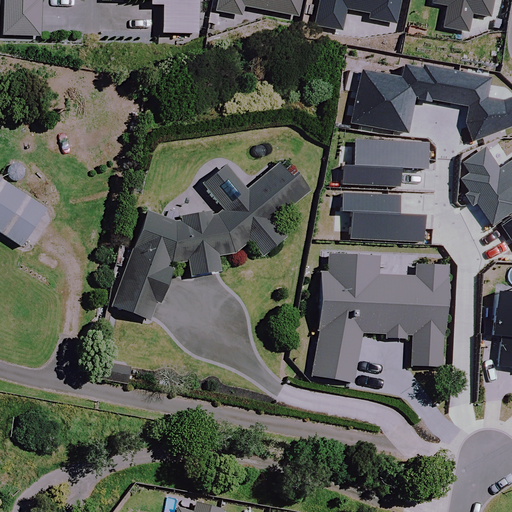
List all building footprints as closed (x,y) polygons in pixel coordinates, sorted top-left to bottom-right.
[(2,0),(2,34),(38,35),(38,0),(2,0)] [(149,0),(149,5),(162,5),(161,32),(196,33),(196,0),(149,0)] [(216,0),(214,11),(240,15),(241,5),(297,15),(299,0),(216,0)] [(396,23),(399,0),(317,0),(313,25),(341,29),(345,8),(369,12),(368,18),(396,23)] [(432,0),(432,2),(446,5),(441,26),(467,31),(471,12),(488,16),(491,0),(432,0)] [(468,105),(464,122),(472,141),(511,125),(511,97),(503,101),(501,101),(484,98),(487,78),(420,66),(419,70),(401,66),(399,79),(359,71),(349,123),(406,133),(412,98),(429,101),(430,98),(468,105)] [(424,168),(426,143),(352,140),(351,165),(342,165),(341,185),(398,188),(399,167),(424,168)] [(482,148),(459,164),(466,174),(458,180),(467,192),(463,195),(470,206),(475,202),(490,223),(511,208),(511,159),(498,170),(482,148)] [(201,186),(220,210),(217,213),(168,223),(147,215),(112,305),(151,320),(176,262),(187,259),(190,277),(219,271),(215,253),(239,248),(239,249),(247,242),(259,257),(284,237),(272,222),(306,194),(282,164),(245,194),(224,168),(201,186)] [(45,210),(1,181),(0,181),(0,234),(20,248),(45,210)] [(348,239),(422,242),(423,216),(396,215),(397,196),(340,193),(339,212),(349,212),(348,239)] [(511,217),(500,226),(509,239),(511,238),(511,237),(511,217)] [(325,276),(321,276),(313,379),(354,382),(358,335),(411,339),(409,366),(438,369),(446,263),(416,260),(414,280),(375,277),(377,259),(326,255),(325,276)] [(511,293),(493,292),(488,336),(497,337),(494,366),(511,368),(511,293)] [(128,368),(101,365),(99,382),(126,385),(128,368)]
